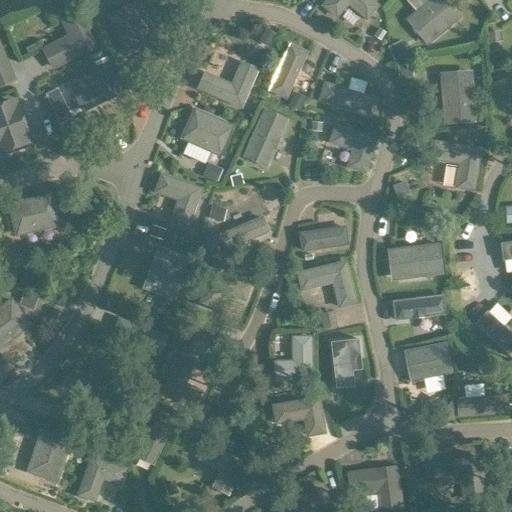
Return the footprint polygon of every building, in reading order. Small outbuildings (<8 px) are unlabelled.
[(370,0),(326,0),(320,7),(335,21),(347,7),(366,23),(379,7),(370,0)] [(441,0),(433,0),(407,22),(427,45),(457,19),(441,0)] [(139,1),(106,16),(126,58),(137,54),(143,67),(165,56),(139,1)] [(92,30),(82,10),(58,20),(66,37),(40,49),(52,72),(97,49),(88,32),(92,30)] [(373,37),(381,43),(387,34),(379,28),(373,37)] [(265,30),(257,43),(269,50),(276,36),(265,30)] [(500,33),(487,34),(488,43),(501,42),(500,33)] [(401,42),(388,49),(393,60),(406,54),(401,42)] [(286,102),(307,53),(288,45),(267,93),(286,102)] [(0,85),(11,81),(0,55),(0,85)] [(258,71),(240,63),(231,85),(203,73),(196,91),(241,111),(258,71)] [(411,65),(397,66),(398,79),(412,79),(411,65)] [(108,67),(72,85),(81,104),(80,106),(83,112),(85,113),(91,110),(92,108),(121,94),(108,67)] [(506,80),(503,70),(491,73),(494,84),(506,80)] [(471,72),(438,75),(443,127),(475,124),(471,72)] [(368,119),(374,100),(324,84),(318,103),(368,119)] [(57,90),(45,96),(50,105),(62,99),(57,90)] [(293,94),(287,108),(299,112),(304,98),(293,94)] [(13,104),(0,109),(0,151),(27,142),(13,104)] [(219,159),(234,128),(193,110),(179,141),(219,159)] [(263,111),(242,159),(267,170),(288,122),(263,111)] [(311,123),(310,132),(321,133),(322,124),(311,123)] [(351,153),(346,171),(365,177),(376,140),(334,126),(328,146),(351,153)] [(480,150),(433,142),(430,163),(457,167),(453,191),(474,194),(480,150)] [(208,164),(203,177),(217,183),(223,171),(208,164)] [(167,227),(187,234),(202,190),(160,175),(153,195),(176,203),(167,227)] [(240,176),(230,178),(232,187),(243,186),(240,176)] [(405,183),(393,187),(397,200),(409,196),(405,183)] [(50,196),(7,205),(15,239),(58,229),(50,196)] [(211,207),(208,220),(223,223),(226,211),(211,207)] [(261,218),(204,242),(212,259),(269,235),(261,218)] [(162,241),(165,231),(152,227),(149,237),(162,241)] [(345,227),(297,234),(300,254),(348,247),(345,227)] [(503,262),(511,260),(511,244),(501,246),(503,262)] [(438,245),(386,251),(390,283),(442,277),(438,245)] [(158,248),(141,290),(172,302),(189,260),(158,248)] [(331,286),(337,310),(357,306),(346,262),(295,274),(300,294),(331,286)] [(222,296),(245,304),(252,286),(210,270),(197,307),(216,313),(222,296)] [(16,289),(28,293),(33,278),(21,274),(16,289)] [(37,299),(23,294),(19,307),(34,311),(37,299)] [(441,298),(393,304),(395,321),(411,319),(413,321),(421,320),(423,318),(443,315),(441,298)] [(0,307),(0,350),(31,327),(11,300),(0,307)] [(511,360),(511,359),(511,337),(486,314),(475,326),(511,360)] [(165,317),(160,328),(172,333),(177,322),(165,317)] [(333,317),(321,320),(324,333),(336,331),(333,317)] [(111,339),(159,356),(166,336),(118,320),(111,339)] [(177,335),(174,344),(188,350),(192,341),(177,335)] [(312,382),(311,338),(290,338),(291,362),(273,362),(274,383),(312,382)] [(360,356),(358,341),(330,344),(335,389),(352,387),(349,358),(360,356)] [(445,344),(404,352),(410,384),(451,376),(445,344)] [(178,355),(161,395),(195,410),(203,392),(187,385),(196,363),(178,355)] [(475,367),(467,361),(460,369),(468,376),(475,367)] [(62,388),(113,409),(121,390),(70,370),(62,388)] [(129,373),(122,379),(129,387),(136,382),(129,373)] [(264,375),(257,376),(258,386),(266,385),(264,375)] [(507,396),(455,401),(457,421),(509,416),(507,396)] [(302,422),(305,439),(325,436),(318,398),(271,406),(274,427),(302,422)] [(431,398),(424,408),(432,415),(440,404),(431,398)] [(345,406),(334,411),(339,422),(350,417),(345,406)] [(154,463),(173,422),(155,414),(136,456),(154,463)] [(16,431),(3,425),(0,431),(0,438),(11,443),(16,431)] [(58,485),(71,442),(39,432),(25,475),(58,485)] [(219,473),(211,489),(228,499),(245,465),(206,445),(198,462),(219,473)] [(76,498),(95,505),(103,482),(120,489),(127,469),(90,456),(76,498)] [(482,458),(430,463),(433,488),(459,485),(461,502),(486,499),(482,458)] [(398,468),(346,474),(349,499),(375,496),(377,511),(384,511),(403,510),(399,479),(398,471),(398,468)] [(174,482),(164,485),(167,498),(178,495),(174,482)] [(323,487),(276,505),(278,511),(337,511),(335,503),(330,505),(323,487)]
